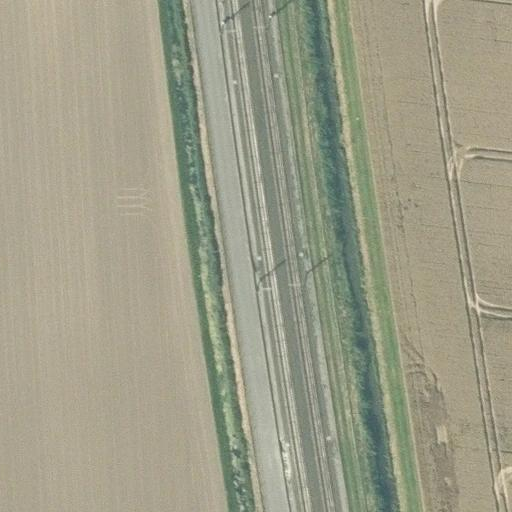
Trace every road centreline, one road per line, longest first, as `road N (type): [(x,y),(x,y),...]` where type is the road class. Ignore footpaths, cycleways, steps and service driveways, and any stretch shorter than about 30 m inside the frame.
road 1 (track): [(413,511),(337,0)]
road 2 (track): [(283,0),(357,511)]
